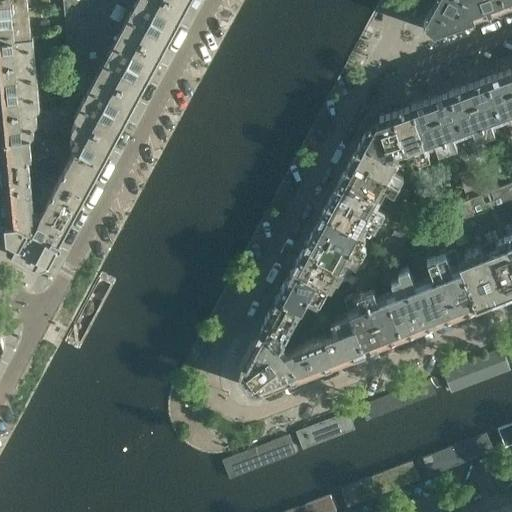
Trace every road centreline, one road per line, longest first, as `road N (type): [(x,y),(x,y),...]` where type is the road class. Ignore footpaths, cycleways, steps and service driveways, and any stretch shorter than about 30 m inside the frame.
road 1 (residential): [(511,318),(271,413),(233,400),(222,367),(385,63)]
road 2 (residential): [(212,0),(44,321)]
road 3 (residential): [(385,63),(454,62),(511,41)]
